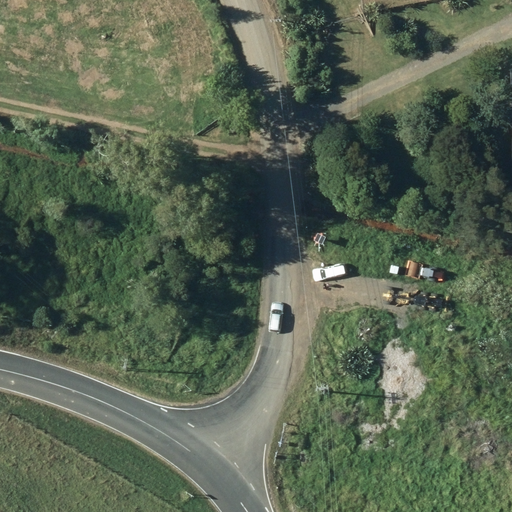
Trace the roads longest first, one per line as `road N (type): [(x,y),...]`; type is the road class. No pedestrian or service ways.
road 1 (unclassified): [(209,465),(268,395),(288,290),(274,124),(232,0)]
road 2 (tertiary): [(0,370),(119,408),(209,465)]
